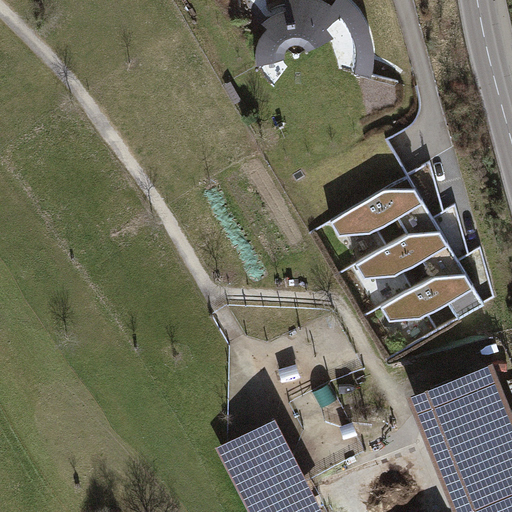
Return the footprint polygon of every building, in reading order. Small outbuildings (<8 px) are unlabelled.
[(290,57),(325,41),(344,27),(349,42),(353,55),(352,73),(373,74),(373,49),(370,31),(364,17),(353,2),(350,0),(331,0),(328,5),(316,0),(280,0),(279,3),(280,11),(270,14),(259,22),(263,30),(253,46),(254,68),(290,57)] [(403,172),(327,218),(334,229),(365,227),(393,210),(404,227),(427,213),(403,172)] [(452,254),(427,213),(404,227),(353,258),(360,269),(393,269),(418,254),(427,270),(452,254)] [(480,299),(452,254),(427,270),(377,300),(385,313),(416,313),(444,296),(455,315),(480,299)] [(488,265),(475,268),(482,297),(495,294),(488,265)] [(511,420),(487,357),(403,390),(451,511),(496,511),(511,506),(511,420)] [(271,414),(211,445),(246,511),(313,511),(321,508),(271,414)]
